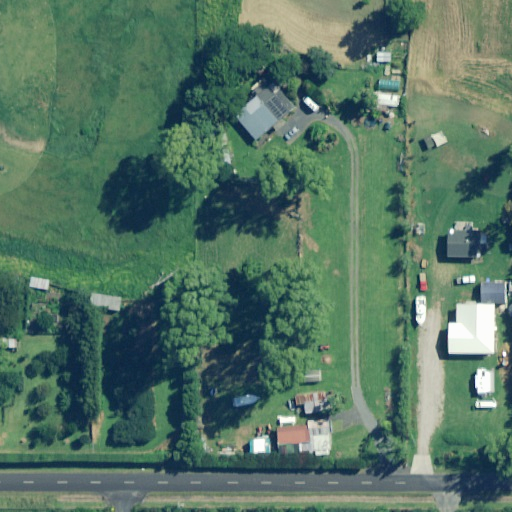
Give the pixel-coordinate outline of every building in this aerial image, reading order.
[(391,53),(378,53),(378,62),(391,62),(391,53)] [(296,110),(268,76),(252,89),(258,97),(236,116),(257,140),(273,127),(274,128),(296,110)] [(403,80),(379,76),(377,91),(400,95),(403,80)] [(49,281),(33,278),(32,287),(48,290),(49,281)] [(139,297),(92,294),(91,308),(138,311),(139,297)] [(325,400),(306,400),(306,414),(325,414),(325,400)] [(280,453),(310,452),(333,451),(331,420),(309,421),(309,433),(303,434),(304,441),(279,442),(280,453)]
